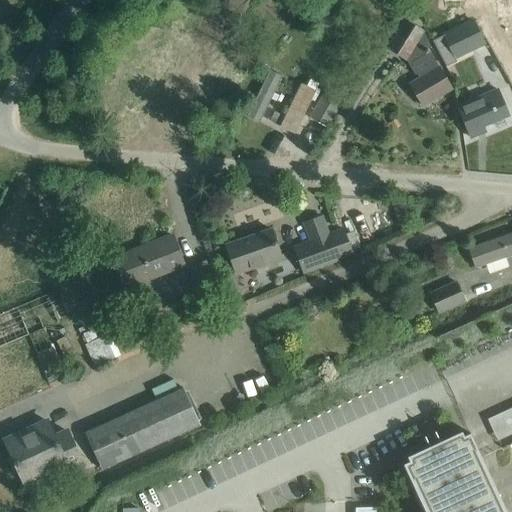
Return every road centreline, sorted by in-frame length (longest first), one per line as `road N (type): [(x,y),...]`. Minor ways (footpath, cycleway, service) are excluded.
road 1 (unclassified): [(511,191),(39,148),(0,136)]
road 2 (unclassified): [(0,112),(79,0)]
